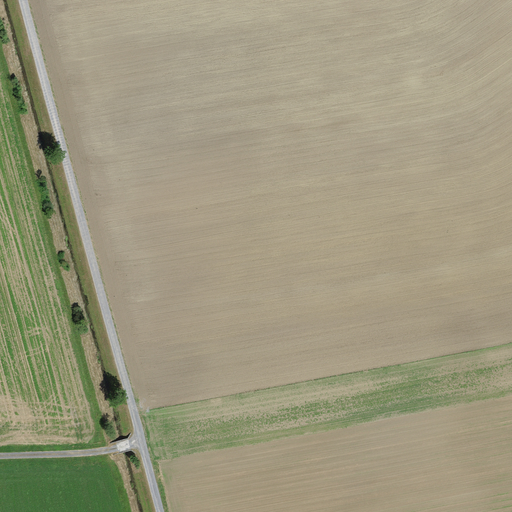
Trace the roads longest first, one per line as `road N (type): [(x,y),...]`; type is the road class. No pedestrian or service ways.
road 1 (track): [(140,444),(22,0)]
road 2 (track): [(140,444),(0,455)]
